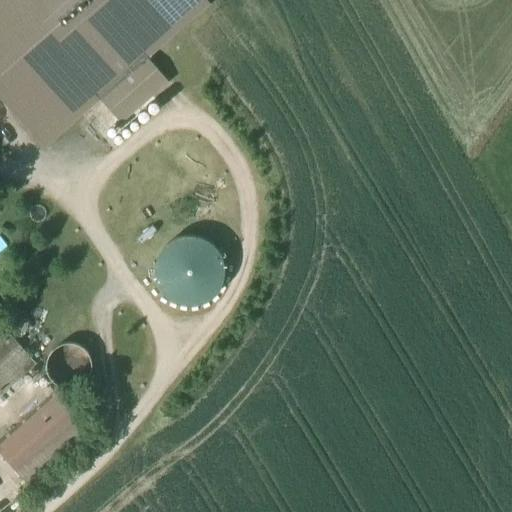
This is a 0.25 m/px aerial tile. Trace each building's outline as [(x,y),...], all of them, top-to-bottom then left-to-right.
[(199,0),(0,0),(0,87),(46,142),(100,94),(122,119),(166,81),(143,57),(204,5),(199,0)] [(183,239),(177,241),(171,244),(166,248),(162,253),(160,258),(158,264),(157,270),(158,276),(159,282),(162,288),(166,292),(171,296),(176,299),(182,301),(189,302),(195,301),(201,299),(206,297),(211,293),(215,288),(218,282),(220,277),(220,270),(220,264),(218,258),(215,253),(211,248),(206,244),(201,241),(195,239),(189,239),(183,239)] [(0,393),(37,364),(0,319),(0,393)] [(83,351),(76,346),(69,345),(60,347),(55,351),(52,355),(49,362),(50,372),(54,378),(58,382),(65,384),(70,385),(76,383),(84,378),(87,372),(89,364),(87,357),(83,351)] [(93,428),(62,394),(1,449),(32,483),(93,428)]
